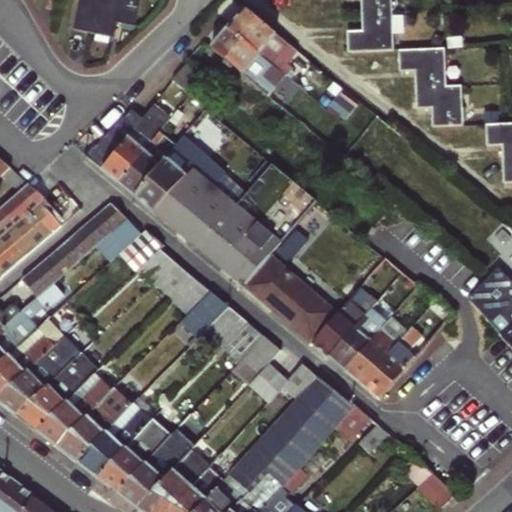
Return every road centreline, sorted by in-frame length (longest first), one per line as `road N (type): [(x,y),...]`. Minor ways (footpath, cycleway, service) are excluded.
road 1 (residential): [(88,109),(187,14),(192,0)]
road 2 (residential): [(88,109),(0,14)]
